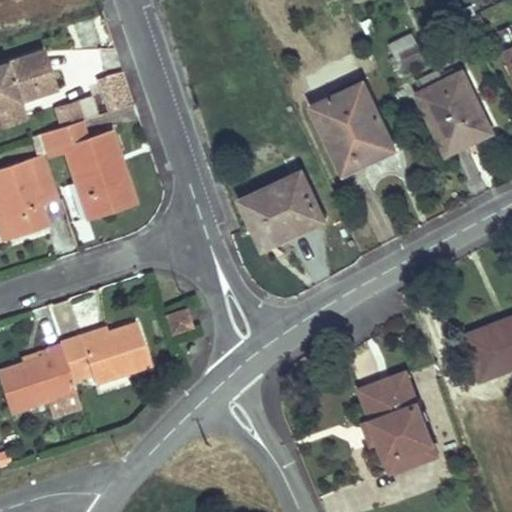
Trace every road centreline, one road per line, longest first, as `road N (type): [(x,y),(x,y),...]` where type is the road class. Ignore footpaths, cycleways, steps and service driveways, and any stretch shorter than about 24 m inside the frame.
road 1 (residential): [(276,339),(511,204)]
road 2 (residential): [(204,229),(130,0)]
road 3 (residential): [(0,297),(204,229)]
road 4 (residential): [(204,229),(217,302),(243,366)]
road 5 (residential): [(111,501),(202,402)]
road 6 (residential): [(276,339),(235,290),(204,229)]
